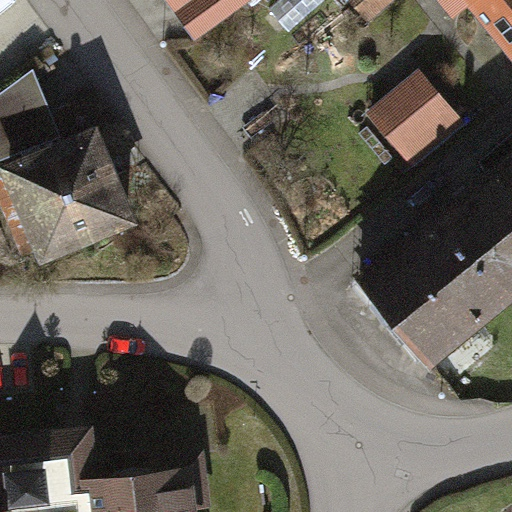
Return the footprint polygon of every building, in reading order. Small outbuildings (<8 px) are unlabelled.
[(145,0),(179,47),(244,0),(248,0),(255,8),(266,0),(145,0)] [(289,25),(324,5),(321,0),(282,0),(277,3),(289,25)] [(436,0),(448,13),(454,8),(463,0),(436,0)] [(511,0),(463,0),(454,8),(511,78),(511,0)] [(453,131),(406,75),(352,120),(399,176),(453,131)] [(0,200),(31,272),(133,228),(91,131),(56,146),(26,76),(0,94),(0,200)] [(511,138),(336,283),(415,378),(511,297),(511,138)] [(0,511),(194,511),(204,509),(199,452),(94,466),(89,430),(0,441),(0,511)]
